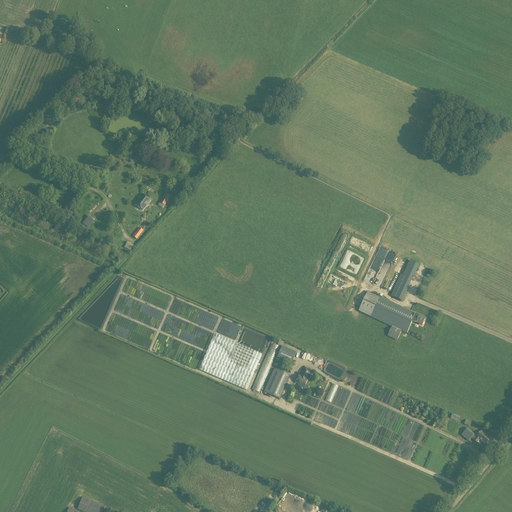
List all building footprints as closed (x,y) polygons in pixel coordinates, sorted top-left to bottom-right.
[(142,194),(135,205),(143,210),(150,200),(142,194)] [(165,205),(170,196),(166,194),(160,202),(165,205)] [(87,229),(95,221),(90,215),(82,223),(87,229)] [(143,231),(139,228),(132,237),(136,240),(143,231)] [(125,248),(131,251),(134,245),(128,242),(125,248)] [(377,279),(384,281),(397,254),(390,251),(377,279)] [(403,275),(401,275),(391,296),(402,302),(419,265),(410,261),(403,275)] [(372,284),(379,268),(372,265),(365,281),(372,284)] [(368,292),(359,311),(392,327),(388,336),(398,341),(402,332),(407,334),(412,322),(416,324),(416,323),(422,326),(425,318),(420,316),(419,316),(416,315),(416,314),(368,292)] [(246,391),(262,355),(214,335),(199,371),(246,391)] [(270,343),(252,389),(260,393),(279,346),(270,343)] [(284,347),(279,359),(293,365),(298,353),(284,347)] [(299,375),(296,383),(305,387),(308,379),(307,379),(311,371),(305,368),(301,376),(299,375)] [(275,369),(264,393),(279,400),(290,376),(275,369)] [(332,383),(325,400),(331,403),(338,386),(332,383)] [(291,387),(287,399),(292,400),(296,389),(291,387)] [(487,437),(481,431),(479,433),(477,431),(476,432),(474,431),(472,432),(468,428),(461,436),(468,442),(471,438),(477,443),(480,440),(486,445),(490,439),(487,437)] [(79,511),(69,508),(67,511),(102,511),(105,507),(82,498),(77,510),(82,511),(79,511)]
